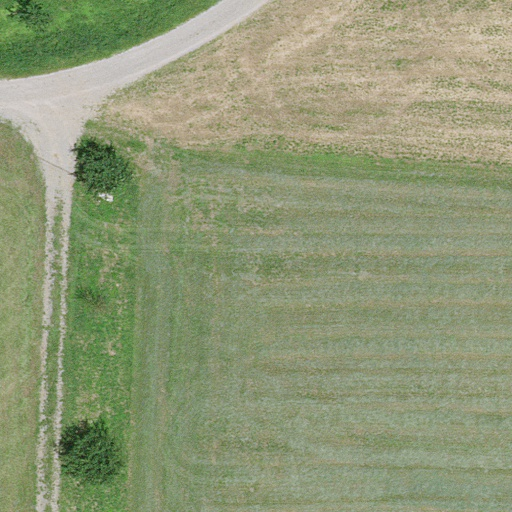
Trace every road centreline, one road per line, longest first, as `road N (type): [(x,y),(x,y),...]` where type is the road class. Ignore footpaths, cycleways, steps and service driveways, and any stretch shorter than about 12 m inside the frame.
road 1 (track): [(44,95),(50,171),(39,511)]
road 2 (track): [(0,95),(44,95),(238,0)]
